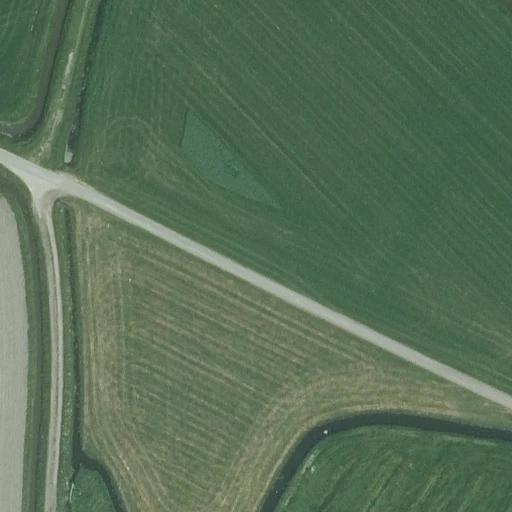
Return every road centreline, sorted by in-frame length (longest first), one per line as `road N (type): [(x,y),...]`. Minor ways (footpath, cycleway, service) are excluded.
road 1 (unclassified): [(511,404),(0,156)]
road 2 (track): [(52,511),(57,338),(39,165),(84,0)]
